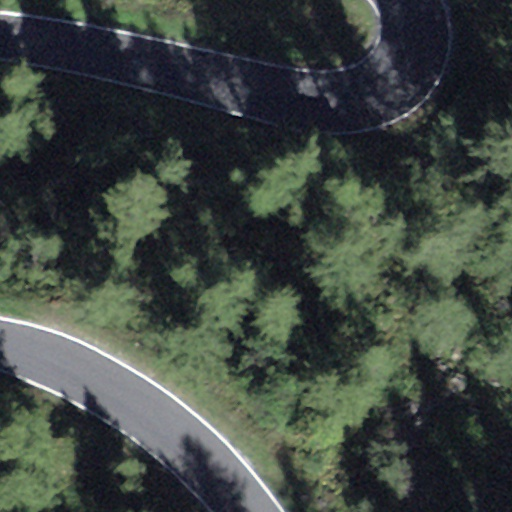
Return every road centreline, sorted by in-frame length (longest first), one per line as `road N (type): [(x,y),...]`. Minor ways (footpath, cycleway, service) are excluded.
road 1 (tertiary): [(0,34),(296,97),(346,98),(380,87),(410,58),(410,0)]
road 2 (tertiary): [(251,511),(202,456),(123,395),(0,342)]
